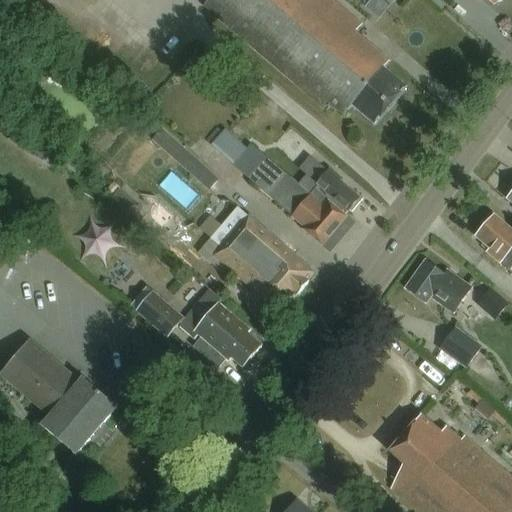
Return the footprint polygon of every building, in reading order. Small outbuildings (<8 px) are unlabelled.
[(374,126),(407,88),(383,68),(389,61),(355,32),(361,24),(332,0),(209,0),(203,7),(325,110),(328,106),(344,113),(351,106),(374,126)] [(209,191),(219,180),(162,130),(153,141),(209,191)] [(225,130),(211,147),(304,227),(301,230),(319,246),(346,214),(344,212),(346,210),(313,183),(308,189),(298,181),(296,183),(251,145),(247,149),(225,130)] [(306,172),(298,181),(308,189),(313,183),(346,210),(348,207),(351,209),(361,197),(352,189),(351,189),(339,179),(341,177),(329,167),(327,170),(311,156),(301,168),(306,172)] [(160,227),(172,217),(158,201),(146,211),(160,227)] [(283,308),(313,274),(237,208),(210,240),(223,251),(217,258),(258,294),(256,296),(266,305),(272,298),(283,308)] [(511,230),(493,215),(475,237),(490,249),(487,253),(507,270),(510,269),(511,267),(511,230)] [(453,311),(470,287),(448,272),(446,275),(426,261),(407,288),(426,302),(431,295),(453,311)] [(230,306),(210,290),(178,327),(200,345),(203,341),(228,363),(231,359),(243,369),(261,348),(246,335),(250,330),(226,310),(230,306)] [(138,310),(169,336),(184,317),(154,292),(138,310)] [(482,348),(456,329),(440,350),(466,369),(482,348)] [(30,341),(0,379),(48,418),(40,427),(77,458),(93,438),(97,441),(108,428),(105,425),(119,408),(82,379),(79,382),(30,341)] [(484,399),(475,408),(486,420),(496,411),(484,399)] [(419,511),(511,511),(511,476),(464,436),(461,439),(447,427),(442,432),(421,414),(390,450),(405,463),(392,488),(419,511)] [(310,511),(298,500),(287,511),(310,511)]
